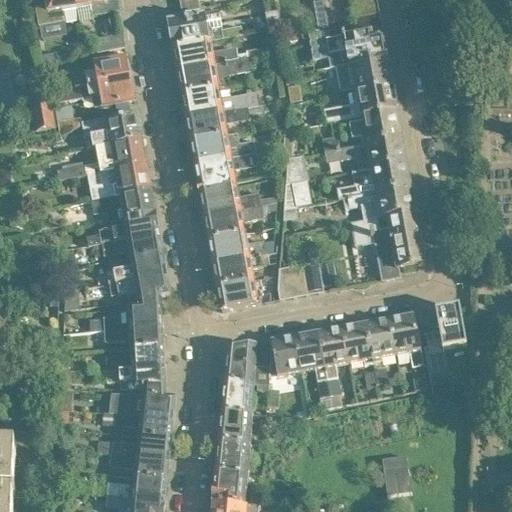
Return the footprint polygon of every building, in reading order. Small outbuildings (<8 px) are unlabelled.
[(62,13),(77,10),(75,0),(46,0),(48,9),(37,11),(40,27),(64,22),(62,13)] [(75,0),(77,10),(91,8),(93,17),(118,13),(116,0),(75,0)] [(314,0),(321,34),(319,34),(321,43),(334,41),(327,2),(328,2),(327,0),(314,0)] [(354,20),(379,15),(377,3),(351,7),(354,20)] [(187,22),(169,25),(170,29),(170,31),(171,35),(171,37),(172,37),(174,50),(182,49),(209,44),(216,43),(242,38),(240,29),(223,33),(219,12),(186,18),(187,22)] [(382,31),(379,15),(354,20),(357,37),(371,34),(371,33),(382,31)] [(277,16),(266,18),(269,36),(280,34),(278,24),(277,16)] [(511,28),(495,29),(495,38),(511,38),(511,28)] [(485,30),(486,54),(495,54),(495,30),(485,30)] [(319,34),(310,36),(315,65),(329,62),(330,70),(337,69),(388,60),(384,38),(372,40),(371,34),(360,36),(357,37),(334,41),(321,43),(319,34)] [(125,50),(123,36),(93,42),(95,49),(96,55),(125,50)] [(182,49),(174,50),(178,74),(218,67),(239,63),(237,51),(211,56),(209,44),(182,49)] [(258,51),(246,54),(247,62),(260,59),(258,51)] [(54,55),(41,58),(43,65),(56,63),(54,55)] [(95,75),(61,82),(63,93),(131,80),(127,57),(109,60),(108,57),(92,60),(95,75)] [(353,96),(393,89),(388,60),(337,69),(342,94),(352,92),(353,96)] [(218,67),(178,74),(183,98),(218,91),(225,90),(223,81),(250,76),(247,62),(239,63),(218,67)] [(63,93),(52,95),(55,113),(68,110),(67,103),(92,99),(95,111),(114,108),(129,105),(135,104),(131,80),(63,93)] [(301,88),(289,90),(291,106),(303,104),(301,88)] [(350,108),(324,113),(327,126),(361,120),(397,113),(393,89),(353,96),(348,97),(350,108)] [(218,91),(183,98),(187,121),(248,110),(257,108),(255,96),(220,103),(218,91)] [(28,100),(33,132),(54,128),(49,97),(28,100)] [(129,105),(114,108),(115,115),(130,112),(129,105)] [(248,110),(187,121),(191,144),(226,138),(224,127),(250,123),(249,118),(263,115),(262,107),(257,108),(248,110)] [(106,122),(80,127),(80,130),(84,153),(93,152),(142,143),(138,119),(132,120),(130,112),(115,115),(105,116),(106,122)] [(364,148),(402,141),(397,113),(361,120),(362,124),(350,126),(353,142),(363,140),(364,148)] [(294,131),(284,133),(282,163),(287,162),(292,161),(294,131)] [(226,138),(191,144),(195,168),(256,157),(254,145),(239,148),(237,136),(226,138)] [(364,148),(339,152),(341,163),(357,160),(359,174),(407,165),(402,141),(364,148)] [(96,165),(87,166),(89,177),(146,166),(142,143),(93,152),(96,165)] [(256,157),(195,168),(200,196),(220,192),(220,188),(235,185),(233,174),(258,169),(256,157)] [(287,162),(286,187),(294,185),(307,183),(308,183),(302,159),(292,161),(287,162)] [(355,187),(340,190),(342,202),(344,201),(411,190),(407,165),(359,174),(352,175),(355,187)] [(146,166),(89,177),(93,204),(151,193),(146,166)] [(220,192),(200,196),(205,220),(261,209),(276,206),(276,200),(260,203),(259,197),(237,201),(235,189),(235,185),(220,188),(220,192)] [(294,185),(286,187),(284,212),(295,210),(298,210),(294,185)] [(411,190),(344,201),(346,211),(362,208),(364,223),(380,220),(388,218),(416,213),(411,190)] [(93,204),(91,204),(94,217),(108,214),(110,224),(124,222),(155,217),(151,193),(93,204)] [(261,209),(205,220),(209,243),(244,237),(242,225),(263,221),(262,218),(261,209)] [(284,212),(284,223),(297,221),(295,210),(284,212)] [(364,223),(352,225),(357,250),(375,246),(382,284),(400,281),(399,272),(405,270),(418,268),(425,267),(423,251),(422,249),(416,213),(388,218),(390,231),(382,233),(380,220),(364,223)] [(100,238),(87,240),(88,249),(92,248),(102,246),(102,247),(159,237),(155,217),(124,222),(125,230),(100,234),(100,238)] [(159,237),(102,247),(104,257),(104,259),(129,254),(131,262),(162,256),(159,237)] [(244,237),(209,243),(213,267),(260,259),(266,257),(264,246),(246,249),(244,237)] [(102,246),(92,248),(94,258),(104,257),(102,247),(102,246)] [(132,270),(107,275),(109,288),(166,277),(162,256),(131,262),(132,270)] [(260,259),(213,267),(218,290),(253,284),(250,273),(262,270),(260,259)] [(318,265),(302,268),(303,275),(308,298),(324,295),(323,292),(319,268),(318,265)] [(281,274),(280,297),(281,303),(308,298),(303,275),(302,268),(281,272),(281,274)] [(170,298),(166,277),(109,288),(111,299),(137,294),(138,303),(139,307),(129,308),(129,310),(161,308),(160,299),(170,298)] [(65,283),(65,294),(77,292),(77,281),(65,283)] [(253,284),(218,290),(220,305),(222,314),(262,306),(260,293),(254,294),(253,284)] [(65,294),(65,313),(78,311),(78,292),(77,292),(65,294)] [(114,320),(89,322),(90,334),(104,332),(162,329),(161,308),(129,310),(114,311),(114,320)] [(439,334),(423,337),(424,338),(426,338),(428,350),(424,350),(429,377),(448,374),(446,360),(468,356),(467,350),(466,344),(472,342),(473,324),(473,321),(462,322),(460,310),(436,315),(439,334)] [(414,319),(389,323),(396,358),(409,356),(413,374),(424,371),(414,319)] [(366,328),(372,363),(396,358),(389,323),(366,328)] [(349,367),(372,363),(366,328),(342,332),(349,367)] [(162,329),(104,332),(105,345),(131,344),(131,352),(163,350),(162,329)] [(342,332),(319,336),(330,397),(340,396),(335,369),(349,367),(342,332)] [(319,336),(295,340),(301,375),(315,373),(322,410),(332,408),(319,336)] [(270,370),(268,381),(301,375),(295,340),(271,345),(270,370)] [(57,346),(57,355),(68,355),(68,346),(57,346)] [(229,353),(226,384),(254,387),(257,387),(268,388),(268,381),(270,370),(256,370),(257,348),(229,353)] [(163,350),(131,352),(132,361),(106,362),(107,374),(165,370),(163,350)] [(57,355),(56,368),(73,368),(73,355),(68,355),(57,355)] [(165,370),(107,374),(108,386),(119,385),(120,395),(134,395),(144,395),(166,393),(165,370)] [(384,372),(374,374),(377,390),(387,388),(384,372)] [(70,374),(60,374),(60,392),(69,393),(70,374)] [(377,390),(374,374),(364,376),(367,392),(377,390)] [(425,380),(412,382),(415,394),(428,392),(425,380)] [(253,417),(254,387),(226,384),(223,415),(253,417)] [(257,387),(257,394),(268,397),(268,391),(268,388),(257,387)] [(267,407),(278,408),(278,392),(268,391),(268,397),(267,407)] [(110,398),(107,416),(116,416),(174,422),(176,401),(166,400),(166,393),(144,395),(144,399),(110,398)] [(59,396),(59,407),(73,408),(74,397),(59,396)] [(139,439),(172,442),(174,422),(116,416),(107,416),(103,415),(102,427),(140,431),(139,439)] [(251,447),(253,417),(223,415),(219,445),(251,447)] [(169,463),(172,442),(139,439),(138,448),(97,444),(96,456),(113,457),(169,463)] [(219,445),(216,475),(249,477),(251,447),(219,445)] [(0,511),(13,511),(14,497),(15,497),(15,488),(14,488),(16,448),(0,446),(0,511)] [(56,473),(68,474),(69,474),(71,453),(57,452),(56,473)] [(136,480),(167,483),(169,463),(113,457),(112,469),(136,472),(136,480)] [(129,485),(129,471),(111,471),(111,484),(129,485)] [(66,493),(68,474),(56,473),(55,492),(66,493)] [(216,475),(213,505),(246,509),(249,477),(216,475)] [(165,504),(167,483),(136,480),(135,489),(109,486),(108,498),(165,504)] [(164,511),(165,504),(108,498),(106,509),(117,510),(116,511),(164,511)] [(50,501),(49,511),(59,511),(60,502),(50,501)]
